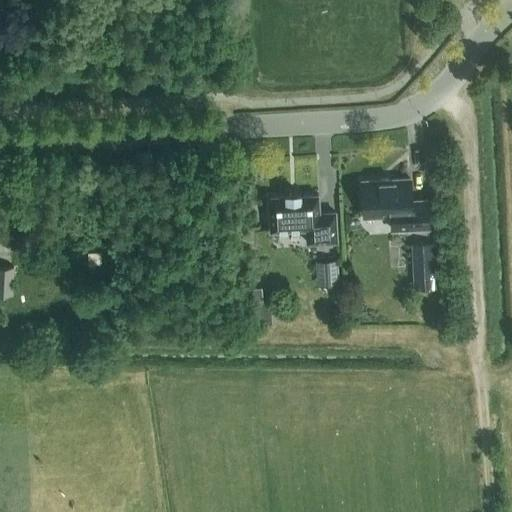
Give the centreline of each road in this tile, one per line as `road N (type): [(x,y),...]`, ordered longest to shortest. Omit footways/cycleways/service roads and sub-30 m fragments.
road 1 (tertiary): [(511,11),(433,102),(398,117),(0,138)]
road 2 (track): [(448,88),(467,126),(492,511)]
